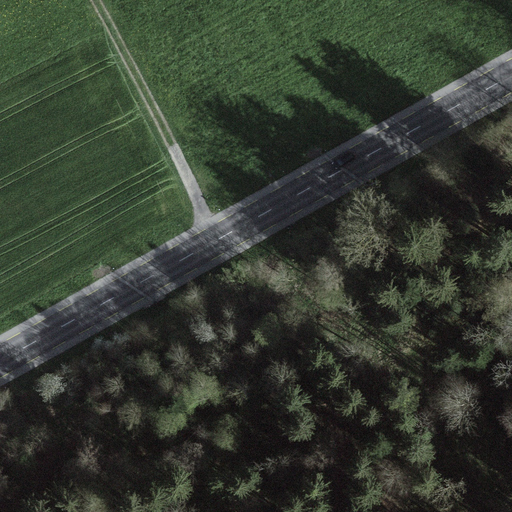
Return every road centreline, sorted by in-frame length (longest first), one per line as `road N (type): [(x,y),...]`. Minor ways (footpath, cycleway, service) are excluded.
road 1 (secondary): [(511,75),(0,360)]
road 2 (track): [(214,241),(92,0)]
